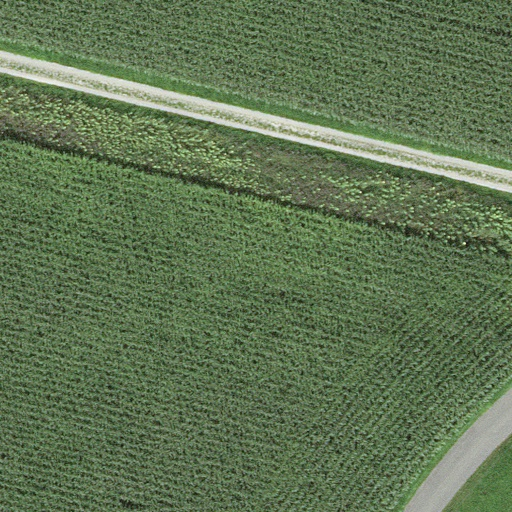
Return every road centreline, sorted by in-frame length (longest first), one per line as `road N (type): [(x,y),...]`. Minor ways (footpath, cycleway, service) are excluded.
road 1 (track): [(511,182),(0,66)]
road 2 (unclassified): [(428,511),(460,465),(511,414)]
